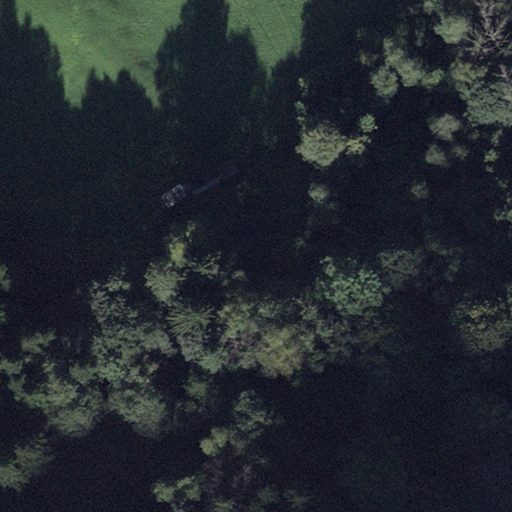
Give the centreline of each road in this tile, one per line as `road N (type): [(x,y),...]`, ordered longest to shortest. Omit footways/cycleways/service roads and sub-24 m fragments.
road 1 (track): [(511,271),(196,438),(201,511)]
road 2 (track): [(366,15),(295,101),(275,298),(261,331),(252,406)]
road 3 (track): [(0,302),(29,305),(89,291),(233,178),(287,165)]
road 4 (track): [(196,438),(93,440),(0,423)]
